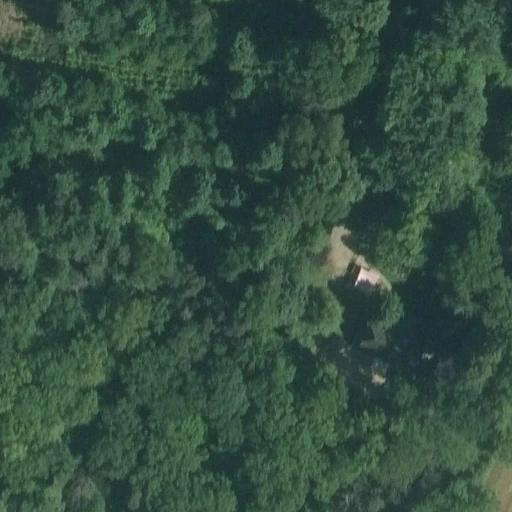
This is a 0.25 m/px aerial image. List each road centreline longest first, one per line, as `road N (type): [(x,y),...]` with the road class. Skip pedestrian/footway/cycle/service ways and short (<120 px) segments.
road 1 (track): [(326,191),(0,111)]
road 2 (track): [(511,263),(388,207),(326,191)]
road 3 (track): [(351,0),(326,191)]
